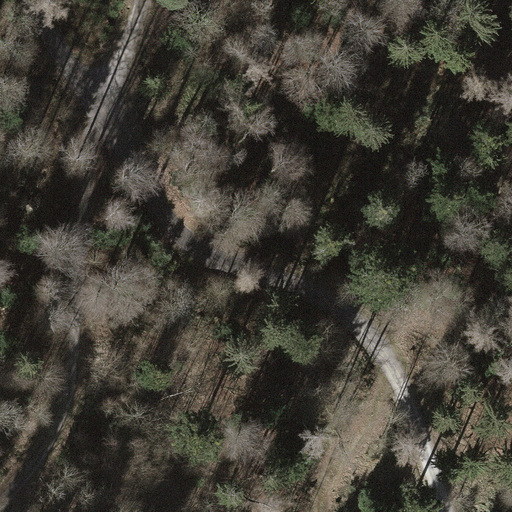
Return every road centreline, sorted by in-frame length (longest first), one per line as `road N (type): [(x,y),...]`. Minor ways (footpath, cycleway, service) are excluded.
road 1 (track): [(28,0),(159,210),(202,253),(342,307),(388,349),(450,511)]
road 2 (track): [(0,502),(64,409),(99,106)]
road 3 (track): [(406,391),(344,442),(325,511)]
